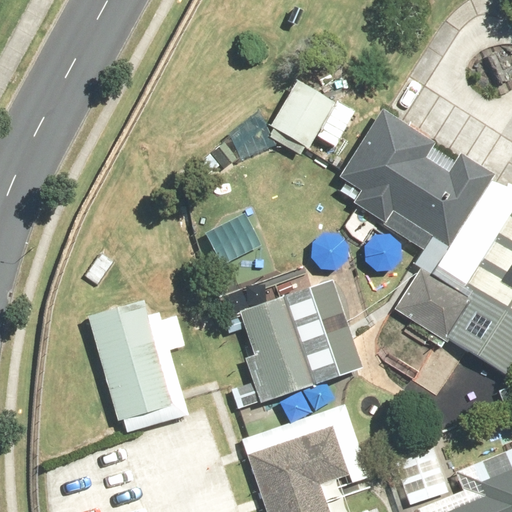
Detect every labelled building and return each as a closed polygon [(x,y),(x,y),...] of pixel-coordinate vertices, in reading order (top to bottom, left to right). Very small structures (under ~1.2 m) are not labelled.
[(352,113),(296,79),(266,129),(321,163),(352,113)] [(388,118),(376,113),(336,182),(355,192),(347,206),(421,248),(410,264),(418,269),(394,313),(510,377),(511,372),(511,190),(485,176),(456,155),(444,172),(421,159),(431,142),(388,118)] [(328,282),(236,314),(250,355),(239,359),(247,384),(228,391),(237,416),(360,373),(328,282)] [(163,323),(112,341),(121,366),(130,363),(135,377),(120,382),(134,421),(206,395),(192,356),(177,361),(163,323)] [(465,366),(438,348),(418,377),(445,396),(465,366)] [(324,511),(316,488),(364,470),(340,405),(241,440),(246,455),(242,457),(262,511),(324,511)] [(511,511),(511,449),(453,471),(442,442),(388,463),(406,510),(401,511),(511,511)]
